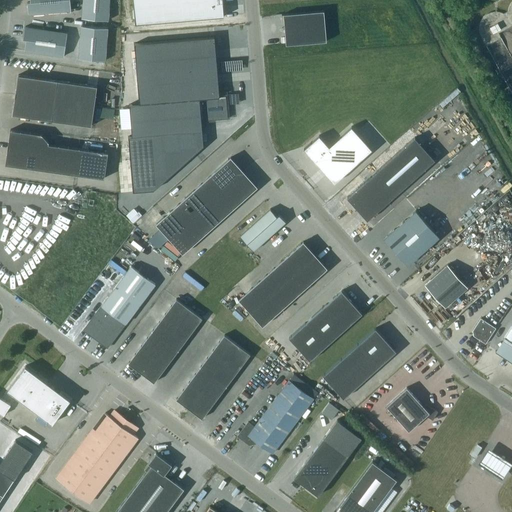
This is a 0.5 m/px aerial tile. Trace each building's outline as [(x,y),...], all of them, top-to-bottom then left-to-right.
[(30,0),(31,2),(27,2),(28,13),(71,10),(70,0),(30,0)] [(83,0),(82,18),(108,20),(109,0),(83,0)] [(133,0),(135,23),(223,16),(221,0),(133,0)] [(286,44),(326,41),(324,10),(283,14),(286,44)] [(490,25),(494,32),(502,27),(498,21),(490,25)] [(81,25),(79,58),(105,60),(108,27),(81,25)] [(25,50),(64,56),(67,32),(25,26),(23,38),(26,38),(25,50)] [(132,136),(129,137),(133,192),(154,190),(204,146),(203,131),(202,120),(228,118),(226,96),(220,97),(215,37),(134,43),(139,103),(130,104),(132,136)] [(97,86),(18,75),(13,114),(91,125),(97,86)] [(351,126),(329,146),(319,135),(304,149),(334,183),(372,149),(351,126)] [(104,178),(108,153),(49,144),(49,143),(43,134),(10,130),(6,157),(5,164),(104,178)] [(415,137),(347,197),(367,220),(435,159),(415,137)] [(183,253),(197,240),(257,187),(231,157),(156,224),(183,253)] [(254,250),(272,234),(286,221),(279,214),(277,216),(270,209),(240,235),(254,250)] [(415,210),(384,238),(407,264),(439,236),(415,210)] [(303,241),(239,299),(262,325),(327,267),(303,241)] [(445,307),(468,287),(448,264),(425,285),(445,307)] [(107,347),(155,284),(131,266),(83,329),(107,347)] [(289,337),(310,360),(362,313),(342,290),(289,337)] [(128,363),(154,382),(202,318),(176,298),(128,363)] [(481,318),(474,329),(478,332),(475,336),(485,343),(492,331),(493,332),(496,328),(481,318)] [(396,351),(375,328),(323,375),(343,398),(396,351)] [(176,399),(202,418),(250,354),(224,334),(176,399)] [(397,372),(416,353),(413,350),(393,368),(397,372)] [(51,423),(69,399),(25,366),(7,390),(51,423)] [(253,438),(273,452),(313,398),(289,380),(254,426),(248,422),(238,435),(249,444),(253,438)] [(407,387),(386,405),(409,430),(425,415),(433,420),(438,411),(428,405),(425,408),(407,387)] [(10,404),(0,397),(0,412),(3,414),(10,404)] [(329,402),(322,412),(331,419),(338,409),(329,402)] [(138,427),(115,410),(110,416),(105,413),(57,477),(89,501),(137,437),(133,433),(138,427)] [(324,437),(294,477),(318,495),(348,455),(361,437),(337,419),(324,437)] [(471,454),(475,457),(481,447),(477,444),(471,454)] [(510,465),(487,451),(477,466),(500,481),(510,465)] [(115,511),(165,511),(184,488),(164,473),(171,465),(156,453),(144,469),(146,471),(116,511),(115,511)] [(372,461),(333,511),(371,511),(396,479),(372,461)] [(0,500),(3,495),(14,479),(0,469),(0,500)]
